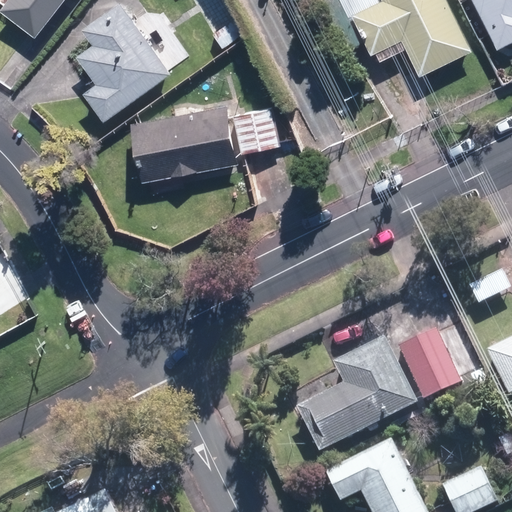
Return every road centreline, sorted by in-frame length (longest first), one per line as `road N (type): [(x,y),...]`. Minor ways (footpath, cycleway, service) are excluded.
road 1 (residential): [(163,355),(198,319),(257,284),(511,158)]
road 2 (residential): [(163,355),(108,323),(32,188),(0,152)]
road 3 (residential): [(0,431),(163,355)]
road 4 (residential): [(163,355),(239,511)]
